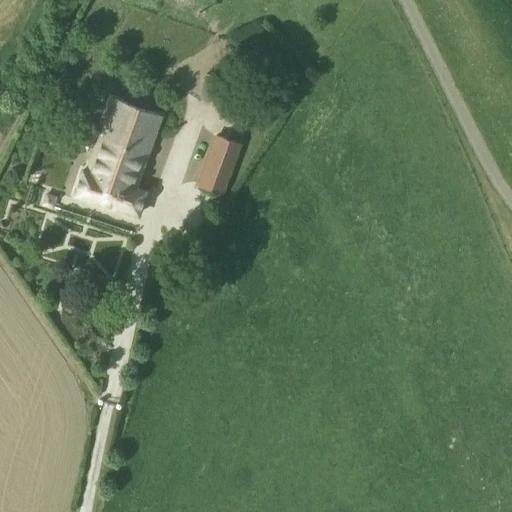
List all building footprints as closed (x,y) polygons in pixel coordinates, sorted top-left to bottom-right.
[(204,73),(202,98),(218,99),(220,75),(204,73)] [(161,116),(113,98),(100,133),(95,145),(86,172),(82,171),(74,195),(137,215),(145,192),(135,189),(161,116)] [(100,133),(76,125),(72,137),(95,145),(100,133)] [(216,137),(211,152),(210,152),(210,154),(205,168),(204,170),(199,184),(198,186),(200,187),(200,186),(219,193),(219,194),(221,194),(222,192),(221,192),(227,178),(228,176),(227,176),(233,161),(233,162),(234,160),(233,160),(238,146),(239,146),(239,144),(238,143),(237,143),(218,136),(216,136),(216,137)] [(56,198),(46,195),(43,204),(53,207),(56,198)]
